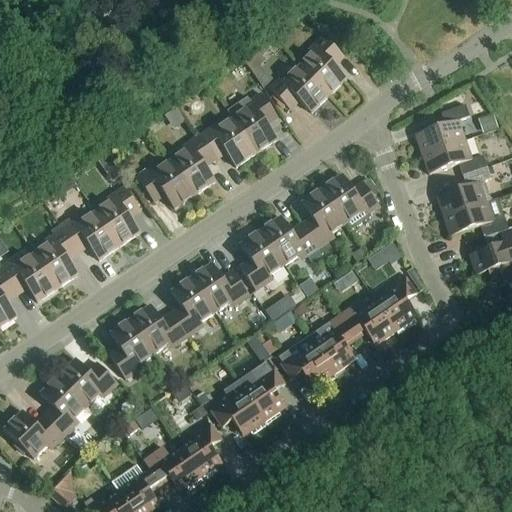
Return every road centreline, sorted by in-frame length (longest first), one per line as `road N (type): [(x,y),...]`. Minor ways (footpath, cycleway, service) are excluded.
road 1 (residential): [(203,511),(436,336),(444,307),(365,119)]
road 2 (unclassified): [(0,369),(365,119)]
road 3 (unclassified): [(365,119),(511,19)]
